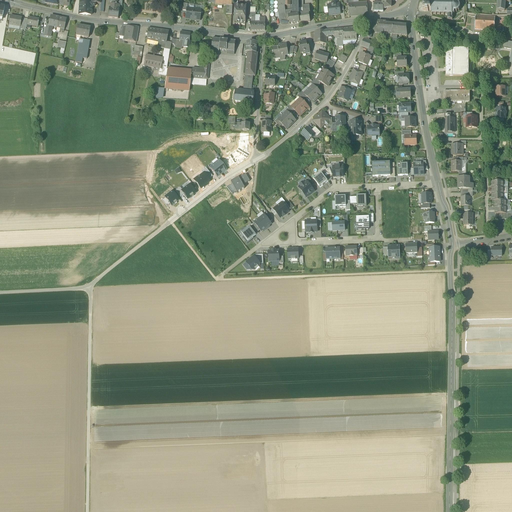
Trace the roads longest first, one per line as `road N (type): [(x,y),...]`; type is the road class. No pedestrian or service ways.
road 1 (tertiary): [(452,244),(449,511)]
road 2 (tertiary): [(6,0),(114,21),(263,35)]
road 3 (track): [(86,511),(90,288)]
road 4 (track): [(90,288),(256,158)]
road 5 (residential): [(263,35),(256,158),(323,104)]
road 6 (residential): [(259,245),(333,187),(375,186)]
road 7 (tertiary): [(409,11),(427,140)]
